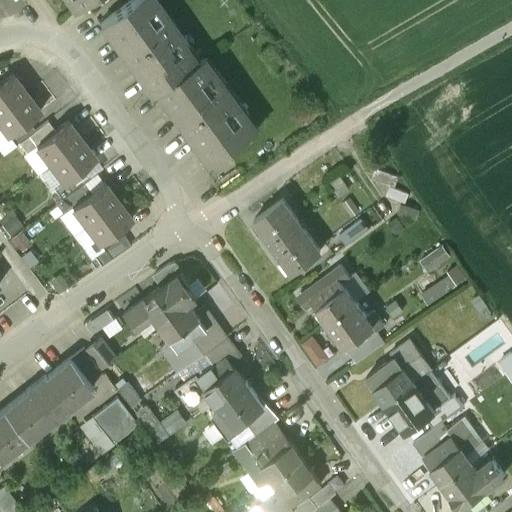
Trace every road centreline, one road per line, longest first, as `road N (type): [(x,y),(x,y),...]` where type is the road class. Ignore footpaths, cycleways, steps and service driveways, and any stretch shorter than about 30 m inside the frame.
road 1 (residential): [(191,223),(400,511)]
road 2 (residential): [(34,39),(65,50),(191,223)]
road 3 (residential): [(0,359),(191,223)]
road 4 (residential): [(191,223),(369,104)]
road 5 (track): [(369,104),(511,25)]
